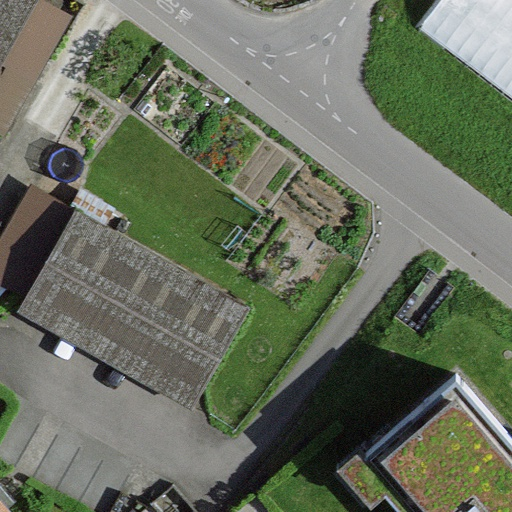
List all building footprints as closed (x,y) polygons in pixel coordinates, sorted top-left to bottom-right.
[(0,0),(0,127),(8,133),(90,0),(0,0)] [(511,0),(435,0),(413,31),(511,102),(511,0)] [(191,404),(251,304),(84,205),(24,305),(191,404)] [(511,511),(511,440),(462,379),(367,456),(412,511),(511,511)] [(0,511),(18,511),(0,490),(0,511)]
